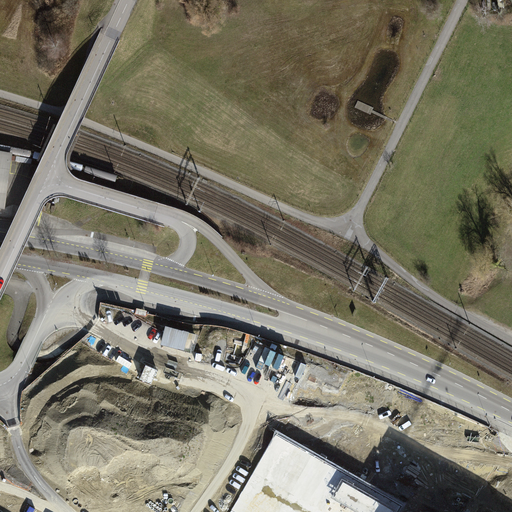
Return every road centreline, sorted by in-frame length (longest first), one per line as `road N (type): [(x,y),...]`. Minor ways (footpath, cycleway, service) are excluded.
road 1 (residential): [(0,93),(347,232)]
road 2 (primary): [(309,323),(276,302),(216,284),(0,236)]
road 3 (residential): [(0,277),(128,0)]
road 4 (residential): [(462,0),(347,232)]
road 5 (primary): [(309,323),(511,414)]
road 6 (primary): [(107,278),(269,321),(309,323)]
road 7 (residential): [(347,232),(511,342)]
road 8 (unknown): [(2,385),(26,457),(117,511)]
